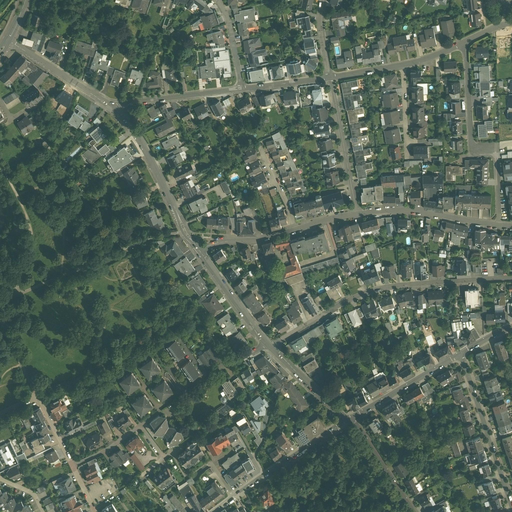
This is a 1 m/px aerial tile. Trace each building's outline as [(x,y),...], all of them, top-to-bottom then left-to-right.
[(133,0),(133,1),(132,6),(140,9),(140,11),(144,13),(144,12),(145,12),(146,9),(145,9),(148,0),(133,0)] [(206,3),(201,0),(189,0),(188,3),(185,7),(189,10),(194,4),(201,10),(206,4),(206,3)] [(303,0),(302,7),(311,9),(312,0),(303,0)] [(240,20),(240,23),(255,20),(253,8),(241,11),(239,11),(240,14),(235,15),(235,19),(237,19),(238,20),(240,20)] [(340,13),(333,14),(335,21),(333,21),(334,29),(336,29),(344,27),(343,23),(344,23),(344,20),(352,18),(351,13),(348,13),(347,11),(345,12),(345,11),(340,12),(340,13)] [(299,13),(297,12),(295,12),(296,17),(294,18),(295,21),(291,22),(292,28),(296,27),(296,25),(298,25),(297,17),(300,17),(299,13)] [(206,15),(204,16),(204,15),(199,16),(201,21),(201,22),(204,29),(217,24),(213,13),(206,15)] [(475,14),(471,14),(472,14),(472,21),(471,21),(472,26),(477,25),(477,26),(478,26),(478,25),(481,25),(480,13),(475,14)] [(41,16),(33,15),(31,24),(45,27),(46,22),(40,21),(41,16)] [(305,16),(302,16),(300,17),(297,17),(298,25),(303,23),(305,30),(311,29),(310,22),(309,15),(305,16)] [(240,23),(237,24),(239,35),(241,35),(248,34),(247,28),(256,26),(255,20),(240,23)] [(452,20),(442,22),(444,35),(454,33),(452,20)] [(109,29),(101,26),(98,35),(106,38),(109,29)] [(344,27),(336,29),(337,37),(338,36),(345,35),(344,27)] [(433,29),(426,30),(427,34),(420,36),(422,47),(436,45),(434,34),(434,29),(433,29)] [(214,32),(213,32),(211,33),(206,34),(208,39),(213,38),(215,44),(217,44),(217,45),(217,44),(218,48),(224,47),(223,38),(220,30),(219,31),(214,32)] [(51,34),(43,31),(42,34),(40,40),(37,50),(44,53),(46,49),(49,40),(51,34)] [(413,39),(407,40),(406,35),(400,36),(402,51),(408,50),(408,52),(416,50),(415,43),(414,39),(413,39)] [(400,36),(393,37),(394,43),(388,44),(387,44),(388,47),(389,55),(397,54),(397,52),(402,51),(400,36)] [(501,38),(501,47),(511,47),(510,36),(501,36),(501,38)] [(40,40),(32,37),(31,39),(29,45),(32,46),(32,48),(37,50),(40,40)] [(249,40),(243,41),(246,52),(248,52),(255,51),(254,44),(260,43),(259,38),(249,40)] [(49,40),(46,49),(52,51),(51,54),(50,54),(52,55),(55,51),(58,53),(60,49),(61,48),(59,47),(60,44),(49,40)] [(91,45),(77,40),(74,50),(88,55),(91,47),(91,45)] [(373,52),(366,53),(365,50),(361,51),(362,53),(362,54),(363,61),(364,63),(370,62),(373,62),(373,61),(375,61),(375,62),(381,61),(379,49),(378,44),(372,45),(373,52)] [(488,46),(475,47),(476,57),(488,57),(488,46)] [(255,51),(248,52),(250,64),(253,63),(259,62),(258,55),(267,54),(266,49),(255,51)] [(225,50),(218,51),(219,56),(213,57),(214,61),(228,59),(228,55),(229,54),(228,50),(225,50)] [(55,51),(52,55),(50,58),(55,62),(56,62),(61,55),(58,53),(55,51)] [(351,51),(344,52),(345,58),(336,59),(338,68),(354,65),(351,51)] [(211,58),(206,59),(207,67),(204,67),(204,66),(200,67),(201,77),(202,77),(211,76),(211,77),(215,76),(215,71),(214,61),(213,57),(213,53),(210,53),(211,58)] [(27,64),(29,61),(21,55),(13,64),(21,71),(27,64)] [(99,57),(97,56),(97,58),(94,57),(91,65),(89,72),(95,74),(97,67),(107,70),(109,66),(109,65),(107,65),(109,60),(99,57)] [(166,56),(163,64),(162,64),(161,67),(161,70),(164,70),(169,69),(168,65),(170,60),(167,59),(168,57),(166,56)] [(311,58),(309,58),(307,60),(316,66),(318,64),(317,64),(317,62),(318,61),(317,57),(313,57),(311,58)] [(228,59),(214,61),(215,71),(220,71),(219,68),(223,67),(224,74),(230,73),(231,73),(230,66),(229,66),(228,59)] [(316,66),(307,60),(306,62),(306,63),(306,64),(307,66),(308,71),(312,70),(312,69),(314,68),(315,68),(316,66)] [(29,61),(27,64),(34,70),(37,67),(29,61)] [(456,61),(444,62),(444,71),(451,70),(451,72),(456,71),(456,67),(457,67),(457,66),(456,66),(456,61)] [(21,71),(13,64),(5,73),(11,81),(13,80),(18,74),(21,71)] [(183,66),(183,71),(184,71),(185,80),(192,79),(191,75),(192,75),(191,65),(183,66)] [(276,66),(278,77),(282,76),(284,75),(284,72),(283,66),(280,67),(280,65),(276,66)] [(278,77),(276,66),(272,67),(273,68),(270,68),(271,74),(272,78),(274,77),(274,78),(278,77)] [(489,66),(480,67),(480,70),(480,82),(489,81),(489,66)] [(34,70),(28,77),(32,81),(37,87),(40,84),(49,74),(37,67),(34,70)] [(247,71),(248,77),(251,76),(252,81),(265,79),(264,74),(263,68),(256,69),(247,71)] [(124,73),(115,69),(110,84),(116,87),(116,86),(120,77),(123,78),(123,75),(124,73)] [(139,71),(132,69),(129,77),(136,79),(135,83),(139,85),(144,71),(139,70),(139,71)] [(169,69),(164,70),(166,82),(175,81),(174,69),(169,69)] [(159,73),(151,70),(149,76),(153,77),(154,82),(146,83),(147,88),(161,86),(159,73)] [(417,70),(416,70),(414,71),(413,72),(411,72),(411,84),(416,84),(416,80),(421,80),(421,71),(420,70),(417,70)] [(5,73),(4,73),(0,76),(0,77),(7,85),(11,81),(5,73)] [(28,77),(25,74),(21,78),(29,84),(32,81),(28,77)] [(396,74),(384,76),(386,87),(386,88),(392,87),(398,86),(396,74)] [(357,80),(343,83),(344,87),(342,87),(344,97),(345,97),(345,96),(352,95),(351,87),(358,86),(357,80)] [(489,81),(480,82),(476,82),(476,88),(480,88),(480,97),(486,97),(490,97),(490,96),(489,81)] [(451,82),(448,82),(448,83),(449,88),(449,93),(459,92),(459,87),(458,87),(458,82),(459,82),(451,82)] [(40,84),(37,87),(37,88),(44,96),(45,97),(48,94),(40,84)] [(37,88),(36,89),(36,88),(33,91),(34,91),(33,91),(39,99),(40,99),(44,96),(37,88)] [(320,89),(312,91),(313,93),(311,93),(312,98),(314,98),(314,100),(321,99),(322,99),(322,95),(323,94),(323,93),(322,93),(322,92),(321,92),(321,91),(320,89)] [(54,99),(61,103),(67,93),(63,90),(54,99)] [(16,91),(3,99),(6,104),(19,96),(16,91)] [(33,91),(32,91),(31,91),(29,93),(29,94),(35,101),(35,102),(39,99),(33,91)] [(296,92),(289,93),(289,92),(285,92),(285,93),(283,94),(283,95),(284,102),(284,103),(289,102),(290,104),(297,103),(296,102),(297,102),(297,101),(296,93),(296,92)] [(390,94),(383,95),(385,106),(399,104),(396,92),(390,94)] [(29,94),(28,93),(27,94),(24,96),(24,97),(28,102),(31,105),(35,101),(29,94)] [(72,96),(67,93),(61,103),(68,107),(72,96)] [(269,94),(260,96),(262,108),(271,106),(269,98),(269,94)] [(352,95),(345,96),(346,101),(344,101),(346,110),(349,110),(355,109),(353,101),(360,100),(359,94),(352,95),(353,95),(352,95)] [(249,98),(241,101),(241,100),(236,103),(241,112),(246,110),(245,108),(252,105),(249,98)] [(210,105),(217,118),(225,113),(219,101),(210,105)] [(451,102),(450,102),(450,109),(451,109),(451,113),(460,112),(460,102),(451,102)] [(88,112),(77,104),(75,107),(79,110),(77,114),(80,115),(82,112),(86,115),(88,112)] [(159,107),(155,110),(153,106),(147,109),(151,118),(157,115),(156,113),(161,111),(165,119),(170,117),(172,115),(173,115),(171,110),(168,112),(164,104),(159,107)] [(203,104),(201,105),(194,109),(198,118),(208,113),(203,104)] [(482,105),(477,106),(477,118),(488,117),(487,105),(482,105)] [(316,109),(313,109),(314,113),(312,113),(313,117),(315,117),(318,116),(319,119),(325,118),(327,117),(327,114),(328,114),(327,111),(326,111),(325,107),(323,107),(316,109)] [(355,109),(349,110),(350,114),(348,114),(350,124),(352,124),(351,123),(359,122),(357,114),(364,113),(363,107),(355,108),(355,109)] [(187,109),(183,111),(183,110),(178,112),(183,120),(188,118),(187,117),(190,115),(190,113),(187,109)] [(397,110),(385,113),(384,113),(385,118),(386,124),(393,123),(392,122),(399,121),(397,110)] [(77,114),(74,111),(67,121),(77,127),(80,122),(81,121),(83,118),(80,115),(77,114)] [(28,119),(27,118),(24,120),(23,120),(18,123),(20,126),(23,126),(22,130),(30,131),(30,129),(33,127),(28,119)] [(85,120),(83,122),(82,124),(80,128),(84,131),(89,125),(91,124),(85,120)] [(167,122),(155,128),(159,136),(166,133),(166,132),(174,128),(170,121),(167,122)] [(359,122),(351,123),(352,124),(352,128),(351,128),(352,138),(353,138),(353,137),(361,136),(360,128),(367,126),(366,121),(359,122)] [(461,121),(452,121),(453,133),(462,132),(461,121)] [(318,125),(315,126),(317,136),(323,135),(329,134),(331,133),(330,129),(329,127),(330,127),(329,123),(327,124),(318,125)] [(485,124),(478,125),(479,137),(487,137),(487,129),(492,128),(492,124),(485,124)] [(105,135),(98,126),(89,133),(97,142),(105,135)] [(419,127),(413,127),(414,136),(424,136),(424,127),(419,127)] [(392,130),(385,131),(387,143),(401,140),(398,128),(392,130)] [(176,135),(171,138),(168,139),(162,142),(165,148),(174,144),(175,146),(177,146),(180,144),(176,135)] [(361,136),(353,137),(354,141),(352,142),(354,152),(356,151),(363,150),(363,149),(361,142),(368,140),(367,135),(361,136)] [(287,148),(282,137),(277,138),(266,141),(267,148),(269,148),(270,153),(271,152),(276,151),(275,146),(280,145),(282,150),(287,148)] [(321,141),(319,142),(318,144),(319,146),(320,145),(321,149),(332,147),(332,145),(331,144),(330,144),(329,140),(321,141)] [(457,140),(452,140),(452,149),(462,148),(462,140),(457,140)] [(116,148),(112,143),(107,147),(109,149),(104,153),(105,154),(106,156),(111,152),(116,148)] [(105,144),(98,151),(101,155),(102,154),(103,155),(105,154),(104,153),(109,149),(107,147),(105,144)] [(98,151),(93,145),(82,153),(91,164),(101,155),(98,151)] [(120,167),(131,160),(129,157),(131,155),(129,151),(128,152),(123,146),(110,157),(107,159),(114,170),(120,167)] [(399,147),(391,148),(391,151),(390,152),(391,154),(392,154),(392,158),(400,157),(399,147)] [(253,148),(245,152),(246,155),(242,157),(245,163),(248,162),(257,158),(257,157),(255,153),(256,152),(254,148),(253,148)] [(292,158),(287,148),(282,150),(276,151),(271,152),(273,159),(274,158),(275,163),(276,163),(281,162),(280,157),(285,155),(287,160),(292,158)] [(363,150),(356,151),(354,152),(356,162),(365,160),(364,155),(371,154),(370,148),(363,149),(363,150)] [(327,154),(322,155),(323,161),(335,159),(334,153),(327,154)] [(179,162),(175,154),(174,155),(167,158),(171,167),(179,162)] [(297,169),(292,158),(287,160),(281,162),(276,163),(278,169),(279,169),(280,174),(281,173),(286,172),(285,167),(290,166),(292,171),(297,169)] [(258,161),(250,164),(251,167),(246,170),(249,176),(252,175),(261,170),(259,165),(260,164),(258,160),(258,161)] [(365,163),(357,165),(356,165),(358,176),(366,174),(365,169),(373,168),(372,162),(365,163)] [(511,162),(503,164),(505,179),(511,178),(511,162)] [(190,163),(173,171),(177,179),(190,173),(194,171),(193,170),(190,163)] [(487,165),(477,165),(477,166),(477,176),(480,176),(480,179),(487,180),(487,165)] [(121,169),(117,172),(119,175),(123,173),(123,172),(128,170),(126,166),(121,169)] [(459,167),(459,166),(446,166),(446,180),(453,180),(453,174),(459,174),(459,167)] [(138,175),(133,167),(128,170),(123,172),(123,173),(131,184),(132,184),(136,182),(136,183),(139,181),(138,181),(142,178),(140,174),(138,175)] [(302,179),(297,169),(292,171),(286,172),(281,173),(283,180),(284,180),(285,184),(286,184),(291,183),(290,178),(295,176),(297,181),(302,179)] [(262,173),(253,177),(255,180),(251,182),(254,188),(260,184),(267,182),(267,181),(263,172),(262,173)] [(422,174),(403,175),(404,184),(404,185),(413,184),(423,183),(422,176),(422,174)] [(403,175),(395,176),(396,185),(404,184),(403,175)] [(338,176),(327,179),(328,185),(333,184),(339,182),(338,176)] [(389,176),(381,177),(382,184),(382,186),(389,186),(389,176)] [(431,182),(430,176),(422,176),(423,183),(423,187),(428,187),(432,187),(432,182),(431,182)] [(443,176),(430,176),(431,182),(432,182),(432,187),(443,187),(443,176)] [(307,190),(302,179),(297,181),(291,183),(286,184),(288,190),(289,190),(290,195),(296,193),(295,189),(300,187),(302,192),(307,190)] [(191,187),(187,181),(180,185),(183,191),(191,187)] [(382,184),(375,185),(375,186),(367,187),(361,187),(362,194),(361,194),(362,202),(374,201),(374,200),(383,199),(383,197),(382,186),(382,184)] [(191,187),(183,191),(186,198),(194,194),(191,187)] [(417,192),(411,192),(410,188),(404,188),(404,197),(404,202),(411,201),(411,203),(416,203),(416,204),(418,204),(418,205),(421,205),(421,198),(420,191),(417,191),(417,192)] [(140,190),(129,195),(131,199),(134,198),(133,197),(135,196),(142,194),(140,190)] [(341,191),(321,197),(324,207),(329,206),(329,208),(333,207),(332,205),(336,204),(336,206),(340,205),(339,203),(344,202),(341,191)] [(144,193),(142,194),(135,196),(139,206),(148,203),(144,193)] [(481,195),(471,194),(471,207),(480,207),(481,195)] [(491,195),(481,195),(480,207),(490,208),(491,195)] [(455,197),(443,196),(443,199),(443,207),(447,207),(447,208),(452,208),(452,206),(455,206),(455,197)] [(466,198),(458,198),(457,196),(455,196),(455,197),(455,206),(455,209),(460,209),(460,208),(465,208),(468,205),(468,203),(467,202),(466,202),(466,198)] [(189,203),(193,211),(199,208),(201,212),(207,209),(204,203),(207,202),(205,197),(202,199),(201,197),(189,203)] [(321,197),(316,198),(316,199),(313,200),(317,213),(322,211),(322,212),(325,210),(324,207),(321,197)] [(395,197),(383,197),(383,199),(383,200),(383,205),(396,205),(395,200),(395,197)] [(438,198),(438,202),(429,201),(424,200),(424,208),(443,212),(443,208),(443,207),(443,199),(438,198)] [(307,202),(304,203),(304,201),(302,202),(301,200),(293,203),(296,214),(297,213),(298,218),(311,214),(307,202)] [(313,200),(307,202),(311,214),(317,213),(313,200)] [(252,206),(242,209),(244,214),(254,210),(252,206)] [(283,209),(281,210),(281,212),(277,213),(278,218),(280,225),(287,223),(286,219),(287,218),(286,217),(285,217),(283,209)] [(149,212),(144,214),(149,225),(154,223),(153,221),(157,219),(153,210),(149,212)] [(227,218),(217,217),(217,219),(216,228),(226,229),(227,224),(227,218)] [(157,219),(153,221),(154,223),(157,230),(164,227),(160,218),(157,219)] [(208,218),(207,218),(206,227),(216,228),(217,219),(208,218)] [(278,218),(268,220),(269,225),(272,224),(274,230),(281,228),(280,225),(278,218)] [(377,218),(369,221),(371,229),(376,228),(379,227),(377,218)] [(407,219),(398,219),(398,223),(398,225),(398,231),(407,231),(407,228),(407,221),(407,219)] [(249,228),(249,236),(256,236),(254,220),(248,221),(249,228)] [(241,221),(237,221),(237,230),(237,236),(243,236),(242,232),(245,232),(245,229),(245,228),(245,227),(242,227),(241,227),(241,225),(241,221)] [(369,221),(361,223),(364,231),(371,229),(369,221)] [(454,224),(446,222),(445,229),(452,231),(453,230),(454,224)] [(358,224),(350,226),(353,238),(354,238),(362,236),(361,232),(358,224)] [(350,226),(350,225),(346,226),(343,227),(341,228),(338,229),(340,235),(341,239),(345,238),(345,239),(348,238),(348,239),(353,238),(350,226)] [(426,225),(425,225),(426,230),(422,229),(422,234),(426,234),(428,234),(429,230),(430,230),(430,229),(430,225),(426,225)] [(468,227),(460,225),(459,226),(460,227),(460,228),(462,229),(461,232),(461,235),(466,236),(468,227)] [(488,234),(486,234),(486,230),(476,229),(475,244),(478,245),(481,246),(481,250),(485,250),(485,249),(490,249),(490,250),(494,250),(494,249),(497,250),(497,248),(500,248),(500,243),(500,236),(497,235),(497,234),(490,233),(490,235),(488,235),(488,234)] [(456,231),(453,230),(452,231),(451,242),(454,242),(454,244),(460,245),(461,235),(456,233),(456,231)] [(323,248),(323,250),(330,248),(324,231),(318,233),(318,235),(323,248)] [(309,253),(323,248),(318,235),(305,239),(308,249),(309,253)] [(304,236),(290,240),(295,254),(299,252),(304,250),(304,251),(308,249),(305,239),(304,236)] [(509,236),(500,236),(500,243),(500,244),(503,244),(504,242),(504,241),(509,241),(509,236)] [(289,238),(275,241),(276,246),(277,246),(283,245),(285,244),(286,245),(286,246),(287,247),(288,249),(293,264),(298,262),(295,254),(290,240),(289,238)] [(174,241),(166,247),(165,245),(161,248),(165,254),(169,251),(173,256),(173,257),(176,256),(181,252),(174,241)] [(271,242),(262,244),(265,255),(274,252),(271,242)] [(248,247),(241,249),(243,258),(250,256),(249,254),(248,247)] [(225,257),(220,250),(212,256),(217,262),(225,257)] [(347,251),(339,254),(342,262),(346,260),(350,258),(349,256),(347,251)] [(181,252),(176,256),(176,257),(174,258),(175,260),(183,254),(181,252)] [(185,256),(173,265),(177,270),(178,269),(184,277),(194,269),(185,256)] [(337,257),(300,269),(301,272),(303,274),(338,263),(338,264),(339,263),(337,257)] [(465,260),(456,261),(457,274),(459,273),(460,274),(462,274),(463,273),(466,273),(465,260)] [(293,264),(281,268),(283,274),(284,278),(301,272),(300,269),(298,262),(293,264)] [(423,265),(422,264),(421,265),(420,265),(420,264),(418,262),(416,262),(416,265),(417,274),(417,277),(420,277),(421,278),(422,277),(425,277),(425,273),(426,272),(425,271),(425,268),(426,267),(425,266),(425,265),(423,265)] [(410,264),(401,264),(402,276),(407,276),(408,277),(410,277),(411,276),(411,269),(410,264)] [(394,265),(389,266),(390,269),(382,270),(384,278),(387,277),(396,275),(394,265)] [(441,265),(433,265),(433,275),(442,275),(442,274),(441,266),(441,265)] [(375,266),(361,272),(366,284),(374,281),(374,282),(380,279),(377,271),(375,266)] [(237,276),(232,268),(230,270),(225,273),(230,281),(237,276)] [(301,272),(284,278),(286,281),(289,285),(305,279),(303,274),(301,272)] [(203,281),(198,275),(198,274),(192,278),(187,282),(188,283),(188,284),(189,284),(190,286),(192,286),(198,295),(208,288),(203,281)] [(277,276),(273,278),(276,284),(286,281),(284,278),(283,274),(277,276)] [(338,276),(327,282),(329,285),(328,285),(329,286),(329,285),(331,288),(327,291),(326,291),(332,301),(341,296),(336,288),(343,284),(338,276)] [(246,288),(241,280),(234,286),(239,293),(246,288)] [(472,289),(465,290),(466,299),(466,304),(471,304),(471,307),(473,306),(472,289)] [(262,306),(252,291),(243,298),(253,312),(262,306)] [(405,293),(397,295),(400,305),(401,306),(406,305),(405,293)] [(206,298),(204,300),(205,300),(202,302),(212,316),(223,308),(213,294),(206,298)] [(204,295),(196,300),(199,304),(202,302),(205,300),(204,300),(206,298),(204,295)] [(319,295),(314,298),(317,304),(322,301),(319,295)] [(391,296),(380,300),(381,304),(384,310),(395,306),(391,296)] [(303,301),(310,313),(316,310),(311,303),(312,302),(310,297),(303,301)] [(374,301),(372,300),(369,301),(370,303),(367,304),(365,304),(362,305),(368,318),(370,319),(372,318),(373,316),(377,314),(378,313),(376,308),(375,306),(376,306),(374,301)] [(297,310),(295,306),(287,311),(294,323),(302,318),(297,310)] [(356,309),(356,308),(348,311),(348,312),(352,320),(354,326),(362,322),(360,317),(356,309)] [(270,319),(265,311),(261,314),(258,316),(259,318),(258,319),(260,321),(263,325),(265,323),(266,324),(267,322),(270,319)] [(504,311),(495,312),(495,313),(495,321),(505,321),(504,311)] [(227,313),(216,320),(219,324),(223,322),(226,326),(221,329),(224,334),(229,330),(234,327),(228,318),(230,316),(227,313)] [(486,314),(486,323),(495,322),(495,321),(495,313),(486,314)] [(337,317),(331,320),(330,321),(330,320),(328,320),(327,322),(326,322),(324,323),(328,330),(329,330),(331,335),(337,331),(343,328),(337,317)] [(282,321),(276,324),(279,329),(279,330),(280,330),(281,332),(285,329),(286,330),(288,329),(287,327),(289,326),(287,322),(285,319),(282,321)] [(461,321),(451,323),(454,336),(454,338),(458,337),(461,336),(460,330),(463,329),(461,321)] [(324,323),(318,327),(322,333),(328,330),(324,323)] [(391,325),(386,326),(389,335),(394,333),(391,325)] [(318,327),(310,331),(314,338),(322,333),(318,327)] [(480,337),(475,328),(471,330),(476,339),(480,337)] [(461,336),(464,341),(466,340),(468,344),(476,339),(471,330),(469,331),(461,336)] [(247,343),(239,331),(238,332),(232,337),(237,344),(233,346),(236,351),(240,348),(247,343)] [(310,331),(291,343),(295,351),(300,348),(303,352),(310,348),(307,344),(315,339),(314,338),(310,331)] [(450,337),(446,337),(448,344),(455,342),(454,338),(454,336),(450,337)] [(458,337),(454,338),(455,342),(456,346),(460,345),(461,346),(465,344),(464,341),(461,336),(458,337)] [(166,347),(169,351),(178,344),(175,340),(166,347)] [(460,345),(456,346),(457,350),(468,344),(466,340),(464,341),(465,344),(461,346),(460,345)] [(508,357),(503,341),(494,344),(500,359),(508,357)] [(172,355),(181,349),(178,344),(169,351),(172,355)] [(448,345),(441,349),(446,356),(452,353),(450,350),(449,348),(448,345)] [(220,353),(215,346),(212,348),(217,356),(220,353)] [(211,347),(205,351),(212,361),(218,357),(217,356),(212,348),(211,347)] [(184,353),(181,349),(172,355),(175,360),(182,355),(184,353)] [(441,349),(434,353),(439,360),(446,356),(441,349)] [(212,361),(205,351),(199,355),(200,357),(205,364),(206,366),(212,361)] [(485,351),(476,354),(481,368),(487,366),(490,365),(485,351)] [(311,353),(301,359),(303,362),(305,361),(308,360),(312,357),(313,356),(311,353)] [(175,360),(172,362),(177,369),(180,367),(187,362),(182,355),(175,360)] [(427,356),(423,358),(423,359),(428,367),(435,363),(430,355),(427,356)] [(278,370),(264,356),(254,362),(255,363),(259,369),(262,374),(268,370),(273,375),(278,370)] [(205,364),(200,357),(197,359),(202,367),(205,364)] [(309,362),(307,363),(305,361),(303,362),(305,365),(304,365),(310,376),(314,374),(312,370),(319,366),(314,359),(313,359),(312,357),(308,360),(309,362)] [(395,357),(389,359),(391,367),(396,364),(397,363),(395,359),(395,357)] [(152,358),(148,360),(143,363),(140,366),(142,369),(141,369),(146,376),(147,375),(149,378),(152,376),(157,373),(157,372),(160,370),(157,365),(156,365),(155,363),(152,358)] [(428,367),(423,359),(417,362),(420,367),(421,369),(422,368),(424,367),(424,369),(428,367)] [(193,364),(190,360),(187,362),(180,367),(183,371),(193,364)] [(403,363),(397,366),(400,371),(406,368),(403,363)] [(193,364),(183,371),(186,375),(196,368),(193,364)] [(406,368),(400,371),(405,380),(414,375),(410,366),(408,367),(406,368)] [(248,367),(239,373),(246,383),(245,382),(253,377),(254,377),(251,373),(248,367)] [(196,368),(186,375),(190,380),(199,373),(196,368)] [(458,369),(453,371),(452,369),(449,371),(453,378),(456,378),(458,382),(462,381),(458,369)] [(273,375),(269,379),(272,383),(271,383),(276,388),(277,389),(280,382),(281,383),(285,377),(278,370),(273,375)] [(449,371),(449,370),(443,373),(448,381),(453,378),(449,371)] [(135,377),(131,372),(128,375),(127,374),(123,378),(120,380),(122,383),(121,384),(126,390),(127,389),(129,392),(132,390),(132,391),(137,387),(136,387),(140,384),(136,379),(135,378),(135,377)] [(448,381),(443,373),(440,375),(439,375),(437,376),(442,385),(448,381)] [(262,374),(258,376),(265,386),(269,384),(264,377),(262,374)] [(374,375),(369,378),(370,380),(366,383),(372,393),(373,395),(382,390),(377,381),(374,375)] [(395,375),(388,380),(391,386),(392,387),(399,383),(395,375)] [(386,376),(377,381),(382,390),(382,391),(391,386),(388,380),(386,377),(386,376)] [(495,376),(484,379),(486,386),(498,382),(499,382),(498,379),(496,379),(495,376)] [(238,377),(230,382),(234,386),(237,384),(241,381),(238,377)] [(164,379),(160,382),(156,385),(153,387),(155,390),(154,391),(158,397),(160,397),(162,400),(165,397),(165,398),(169,395),(169,394),(173,392),(169,386),(168,385),(164,379)] [(230,382),(228,379),(226,381),(226,380),(221,383),(224,387),(222,388),(227,394),(231,400),(229,398),(242,389),(240,386),(239,387),(237,384),(234,386),(230,382)] [(297,391),(290,381),(284,385),(283,385),(281,390),(284,394),(287,391),(290,395),(297,391)] [(281,383),(280,382),(277,389),(276,388),(271,396),(273,399),(272,403),(273,403),(281,390),(284,384),(281,383)] [(498,382),(486,386),(488,393),(501,389),(500,385),(499,386),(498,382)] [(461,388),(457,389),(456,385),(452,387),(454,393),(453,393),(454,396),(463,393),(461,388)] [(420,387),(412,392),(416,398),(416,399),(420,396),(424,394),(423,392),(421,389),(420,387)] [(501,389),(488,393),(491,400),(496,398),(502,396),(501,393),(502,393),(501,389)] [(303,397),(298,390),(297,391),(290,395),(290,396),(300,411),(307,406),(308,405),(302,397),(303,397)] [(412,392),(404,396),(408,403),(416,398),(412,392)] [(463,393),(454,396),(455,400),(456,400),(457,402),(462,400),(464,404),(469,402),(466,395),(464,396),(463,393)] [(144,394),(140,397),(140,396),(135,399),(136,400),(133,402),(135,405),(134,406),(138,412),(139,411),(141,414),(144,412),(145,412),(149,409),(153,406),(149,401),(147,399),(148,399),(144,394)] [(231,400),(227,394),(225,395),(224,395),(221,397),(221,400),(222,402),(224,403),(226,402),(227,403),(231,400)] [(359,396),(358,395),(357,395),(355,396),(361,405),(368,401),(365,397),(364,395),(364,394),(359,396)] [(355,395),(346,400),(350,406),(352,405),(353,408),(354,409),(361,405),(355,396),(355,395)] [(259,396),(251,403),(255,408),(259,412),(259,413),(264,413),(264,407),(263,405),(265,404),(262,399),(259,396)] [(62,397),(49,403),(52,409),(51,409),(53,412),(57,410),(59,409),(62,407),(65,406),(66,405),(64,401),(65,400),(64,398),(62,397)] [(227,403),(216,410),(221,417),(229,411),(231,410),(235,407),(231,400),(227,403)] [(395,401),(389,405),(398,421),(401,419),(396,412),(398,411),(399,412),(401,411),(399,408),(400,407),(400,406),(398,403),(397,404),(395,401)] [(495,405),(493,406),(495,412),(507,408),(506,405),(505,405),(504,402),(498,404),(495,405)] [(389,405),(382,409),(384,411),(382,412),(385,416),(386,415),(388,418),(390,417),(389,416),(391,415),(395,422),(395,423),(398,421),(389,405)] [(39,408),(25,415),(27,418),(34,414),(36,418),(34,418),(35,420),(37,420),(44,416),(39,408)] [(465,409),(460,411),(463,420),(470,418),(468,410),(469,410),(468,408),(465,409)] [(507,408),(495,412),(497,419),(509,415),(508,412),(507,408)] [(53,412),(50,413),(54,420),(61,416),(57,410),(53,412)] [(128,417),(125,414),(119,418),(126,426),(131,423),(128,417)] [(160,434),(161,433),(168,428),(166,426),(165,417),(160,417),(159,415),(150,422),(154,427),(154,432),(158,432),(160,434)] [(391,415),(389,416),(390,417),(388,418),(387,419),(389,421),(391,420),(393,424),(395,422),(391,415)] [(509,415),(497,419),(499,425),(511,421),(510,418),(509,415)] [(243,416),(236,421),(238,425),(238,424),(238,425),(246,420),(245,420),(246,420),(243,416)] [(377,418),(376,417),(373,419),(373,420),(370,422),(375,430),(377,429),(378,432),(382,429),(381,426),(382,425),(378,417),(377,418)] [(111,418),(108,421),(112,429),(116,425),(114,422),(114,421),(111,418)] [(114,421),(114,422),(116,425),(120,431),(126,426),(119,418),(114,421)] [(38,422),(34,424),(37,429),(46,425),(43,419),(38,422)] [(73,421),(72,419),(65,422),(67,426),(66,427),(70,433),(79,429),(83,427),(80,421),(76,422),(75,420),(73,421)] [(318,419),(303,429),(310,439),(325,429),(318,419)] [(246,420),(238,425),(238,424),(238,425),(241,429),(243,433),(244,433),(243,433),(251,429),(250,427),(246,420),(245,420),(246,420)] [(260,422),(254,421),(251,423),(255,430),(256,430),(259,428),(260,422)] [(398,421),(395,423),(395,422),(393,424),(396,429),(401,426),(398,421)] [(511,422),(511,421),(499,425),(502,433),(507,431),(511,429),(511,422)] [(104,422),(98,425),(102,433),(109,430),(104,422)] [(470,424),(463,426),(466,435),(475,432),(472,423),(470,424)] [(37,429),(35,430),(38,436),(47,432),(49,431),(46,425),(37,429)] [(300,434),(295,437),(300,445),(310,439),(303,429),(301,426),(296,429),(300,434)] [(177,431),(174,427),(168,428),(161,433),(166,439),(166,442),(168,442),(171,446),(182,438),(180,435),(180,431),(177,431)] [(233,428),(225,433),(227,437),(235,432),(233,428)] [(38,436),(31,441),(33,446),(41,442),(50,437),(47,432),(38,436)] [(235,432),(227,437),(230,441),(232,445),(240,440),(235,432)] [(221,433),(215,436),(216,438),(206,444),(212,454),(221,449),(220,447),(230,441),(227,437),(225,433),(222,434),(221,433)] [(289,440),(282,433),(276,439),(282,444),(286,449),(291,444),(289,440)] [(89,438),(90,439),(89,441),(87,442),(87,443),(90,449),(94,447),(102,444),(101,443),(103,442),(98,434),(97,434),(89,438)] [(135,436),(130,439),(136,447),(140,452),(142,450),(144,452),(147,449),(143,444),(144,444),(138,436),(135,436)] [(511,452),(511,438),(511,436),(509,436),(504,438),(502,439),(507,454),(508,454),(511,452)] [(468,448),(481,443),(480,437),(466,441),(468,448)] [(136,447),(130,439),(127,441),(128,442),(125,445),(129,450),(132,448),(134,447),(136,447)] [(199,443),(196,439),(186,446),(188,448),(177,456),(180,460),(182,463),(185,466),(187,465),(187,466),(190,463),(191,462),(190,461),(191,459),(192,457),(195,461),(196,461),(193,457),(195,456),(196,456),(197,457),(199,456),(202,454),(204,453),(201,449),(198,443),(199,443)] [(10,441),(6,443),(0,445),(0,462),(1,464),(7,461),(8,463),(12,461),(11,459),(15,458),(15,457),(17,456),(10,441)] [(207,451),(201,441),(199,443),(198,443),(201,449),(204,453),(202,454),(207,451)] [(44,448),(41,442),(33,446),(32,447),(35,452),(44,448)] [(461,456),(457,442),(451,444),(456,458),(461,456)] [(481,443),(468,448),(470,454),(484,449),(481,443)] [(276,446),(271,449),(272,451),(269,453),(274,460),(282,455),(279,451),(276,446)] [(47,453),(46,453),(46,454),(50,461),(53,460),(58,457),(54,449),(53,450),(47,453)] [(124,454),(120,449),(117,451),(115,453),(121,461),(122,462),(127,459),(127,458),(124,454)] [(470,454),(466,455),(468,461),(469,460),(470,463),(486,458),(484,449),(470,454)] [(115,453),(115,452),(113,454),(112,453),(109,456),(113,461),(117,465),(121,461),(115,453)] [(17,456),(15,457),(18,464),(27,459),(24,453),(17,456)] [(144,467),(134,453),(130,456),(130,457),(140,471),(144,467)] [(236,453),(230,457),(229,458),(235,467),(241,462),(241,461),(236,453)] [(249,456),(241,461),(241,462),(247,471),(248,472),(255,468),(249,456)] [(235,467),(229,458),(227,459),(227,460),(225,461),(222,463),(224,467),(224,466),(228,471),(235,467)] [(390,458),(385,461),(388,466),(394,463),(390,458)] [(470,463),(468,464),(469,466),(487,460),(486,458),(470,463)] [(487,460),(469,466),(470,470),(479,467),(482,466),(488,464),(487,460)] [(403,462),(402,461),(397,464),(395,466),(401,476),(408,471),(406,468),(407,468),(403,462)] [(235,467),(228,471),(223,475),(226,479),(230,484),(231,485),(238,480),(238,479),(241,476),(247,471),(241,462),(235,467)] [(488,464),(482,466),(483,471),(484,474),(491,472),(488,464)] [(90,468),(84,470),(85,472),(85,473),(86,475),(87,475),(87,476),(96,472),(97,471),(94,466),(94,465),(90,468)] [(164,470),(160,473),(158,474),(155,476),(154,477),(153,478),(160,487),(172,478),(167,467),(165,469),(165,468),(163,469),(164,470)] [(209,467),(204,471),(208,476),(213,472),(210,468),(209,467)] [(17,468),(11,471),(11,470),(7,472),(9,475),(13,477),(15,477),(15,479),(21,476),(17,468)] [(96,472),(87,476),(86,476),(86,477),(87,480),(88,480),(89,482),(99,477),(96,472)] [(413,476),(405,481),(409,487),(417,483),(413,476)] [(61,477),(52,481),(54,485),(58,483),(63,480),(61,477)] [(63,480),(58,483),(59,486),(60,490),(61,490),(63,494),(68,491),(69,492),(70,491),(70,490),(75,488),(72,482),(70,477),(63,480)] [(147,480),(145,482),(150,489),(153,487),(147,480)] [(221,489),(214,481),(210,483),(212,485),(206,490),(215,501),(218,498),(219,498),(221,496),(224,496),(224,494),(224,493),(224,494),(221,489)] [(487,483),(484,484),(486,489),(487,493),(495,490),(492,481),(487,483)] [(417,483),(409,487),(412,494),(420,490),(417,483)] [(190,501),(188,497),(194,494),(189,485),(188,484),(179,490),(186,504),(193,511),(195,509),(194,507),(193,505),(190,501)] [(267,491),(258,498),(263,505),(269,502),(271,504),(274,502),(267,491)] [(5,492),(0,494),(0,500),(2,504),(3,503),(6,509),(8,508),(16,503),(13,498),(12,498),(11,497),(9,498),(5,492)] [(169,498),(165,494),(163,496),(163,498),(165,500),(167,500),(168,502),(164,505),(168,511),(175,511),(178,510),(169,498)] [(183,507),(173,494),(169,498),(178,510),(183,507)] [(215,501),(209,494),(204,498),(210,505),(215,501)] [(427,494),(418,498),(422,505),(423,505),(430,501),(429,497),(427,494)] [(66,500),(61,502),(65,511),(80,511),(82,511),(74,495),(66,500)] [(493,499),(489,501),(491,505),(493,505),(494,508),(502,506),(499,497),(493,499)] [(210,505),(204,498),(199,501),(201,506),(204,509),(210,505)] [(250,499),(245,502),(248,507),(253,504),(250,499)] [(16,503),(8,508),(9,510),(11,510),(13,510),(14,510),(15,511),(17,511),(18,511),(31,511),(32,511),(29,505),(27,506),(26,505),(24,506),(21,501),(16,503)] [(199,501),(193,505),(194,507),(195,509),(198,511),(206,511),(204,509),(201,506),(199,501)] [(430,501),(423,505),(426,510),(434,507),(430,501)] [(117,511),(112,503),(107,506),(105,507),(106,508),(101,511),(102,511),(117,511)]
